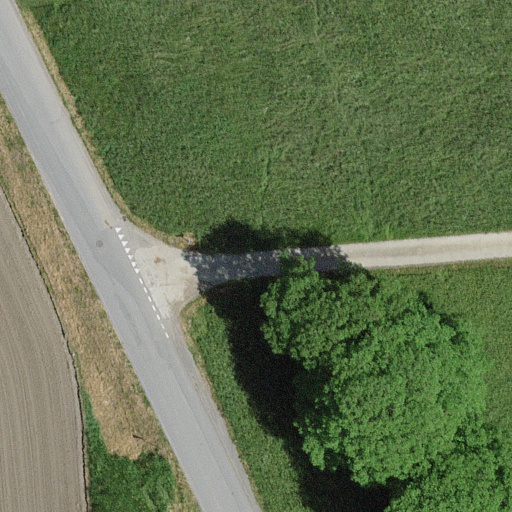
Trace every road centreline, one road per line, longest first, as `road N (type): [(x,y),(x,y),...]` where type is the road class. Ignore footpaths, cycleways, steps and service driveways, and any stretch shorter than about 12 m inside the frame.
road 1 (unclassified): [(511,247),(209,268),(124,287)]
road 2 (unclassified): [(0,26),(124,287)]
road 3 (unclassified): [(124,287),(232,511)]
